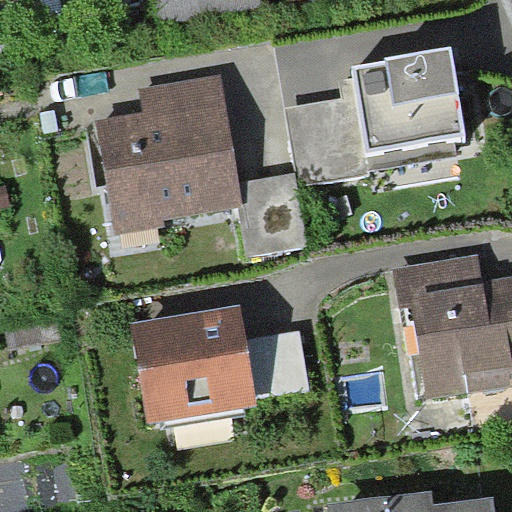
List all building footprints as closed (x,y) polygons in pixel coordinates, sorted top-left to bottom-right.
[(343,102),(276,113),(287,181),(289,192),(358,181),(355,164),(460,148),(447,62),(339,79),(343,102)] [(108,242),(233,220),(228,190),(211,90),(134,104),(137,123),(89,132),(108,242)] [(287,181),(228,190),(233,220),(240,264),(299,254),(289,192),(287,181)] [(422,404),(511,385),(511,291),(484,297),(477,264),(397,280),(422,404)] [(151,429),(254,411),(238,317),(134,335),(151,429)] [(258,333),(262,399),(313,396),(309,330),(258,333)] [(511,511),(511,502),(393,511),(511,511)]
